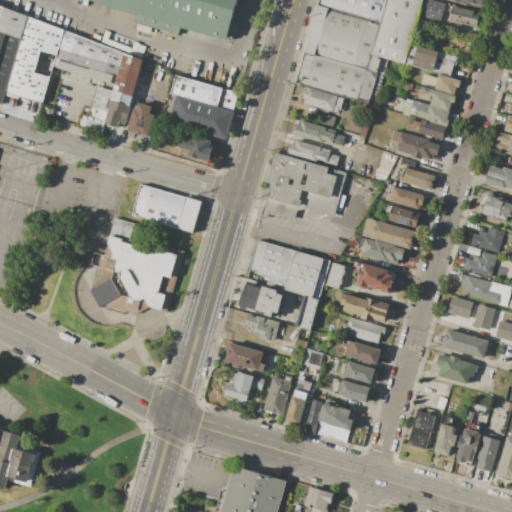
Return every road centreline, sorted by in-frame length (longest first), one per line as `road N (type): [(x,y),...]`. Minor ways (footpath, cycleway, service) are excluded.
road 1 (secondary): [(292,0),(146,511)]
road 2 (tertiary): [(492,511),(199,427),(0,323)]
road 3 (residential): [(366,511),(511,4)]
road 4 (residential): [(238,192),(0,125)]
